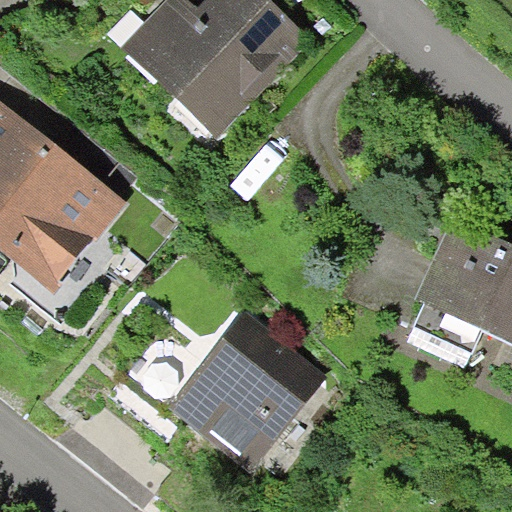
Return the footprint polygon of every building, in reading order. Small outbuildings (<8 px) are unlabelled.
[(166,0),(121,46),(216,138),(311,39),(270,0),(203,0),(196,7),(188,0),(166,0)] [(0,208),(54,142),(0,98),(0,208)] [(128,201),(54,142),(0,208),(0,249),(55,293),(128,201)] [(511,244),(453,217),(415,298),(511,342),(511,244)] [(245,311),(168,407),(251,473),(327,376),(245,311)]
